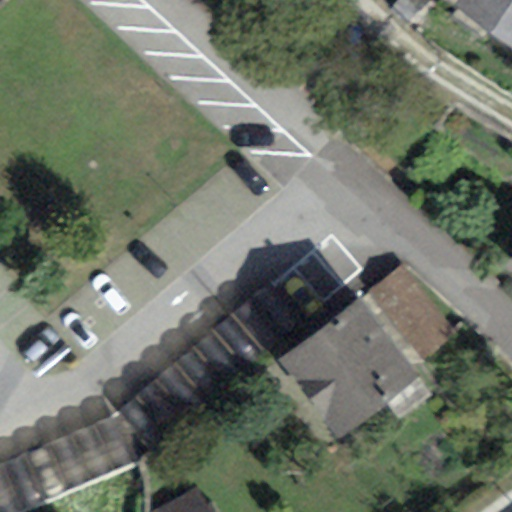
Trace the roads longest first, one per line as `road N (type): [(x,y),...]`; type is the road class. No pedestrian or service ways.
road 1 (residential): [(0,429),(128,349),(326,191),(373,199),(511,339)]
road 2 (track): [(511,120),(413,59),(339,0)]
